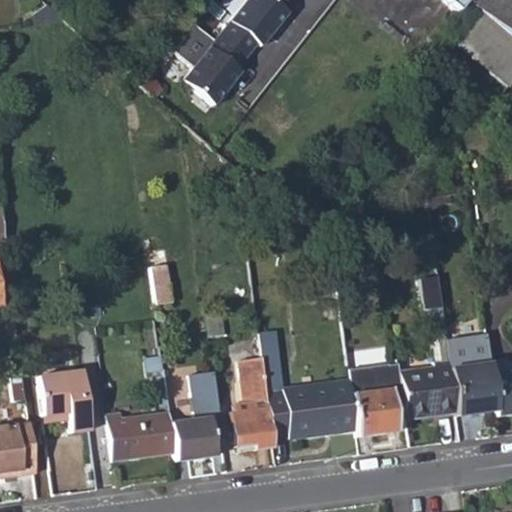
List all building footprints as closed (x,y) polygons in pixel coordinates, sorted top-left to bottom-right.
[(284,14),(266,0),(243,0),(177,82),(208,108),(225,86),(224,79),(231,71),(235,74),(246,60),(257,47),(253,44),(259,36),(266,35),(284,14)] [(437,0),(453,13),(461,3),(463,0),(437,0)] [(511,0),(463,0),(461,3),(475,14),(449,45),(504,89),(511,78),(511,0)] [(26,19),(27,28),(34,27),(59,22),(51,14),(26,19)] [(266,35),(259,36),(253,44),(257,47),(266,35)] [(224,79),(225,86),(235,74),(231,71),(224,79)] [(511,273),(502,285),(511,292),(511,273)] [(425,309),(429,338),(441,337),(436,296),(433,277),(412,280),(416,310),(425,309)] [(212,318),(202,319),(205,340),(214,338),(212,318)] [(426,339),(429,365),(445,364),(441,337),(429,338),(426,339)] [(272,342),(255,344),(257,356),(259,377),(277,375),(272,342)] [(147,407),(163,406),(158,371),(155,347),(139,350),(147,407)] [(251,450),(269,448),(267,439),(262,395),(259,377),(257,356),(233,360),(239,404),(229,405),(230,414),(225,414),(230,449),(250,446),(251,450)] [(98,360),(77,362),(79,373),(82,402),(104,399),(98,360)] [(485,365),(486,375),(510,372),(509,364),(503,360),(485,361),(485,365)] [(401,421),(451,414),(445,370),(445,364),(429,365),(430,370),(395,373),(401,418),(401,421)] [(353,430),(354,437),(393,431),(391,419),(401,418),(395,373),(394,365),(384,366),(384,365),(345,371),(346,382),(348,397),(353,430)] [(452,418),(491,412),(486,375),(485,365),(445,370),(451,414),(452,418)] [(170,369),(158,371),(163,406),(163,412),(175,410),(170,369)] [(511,385),(510,375),(510,372),(486,375),(491,412),(492,417),(511,414),(511,385)] [(66,434),(86,431),(82,402),(79,373),(34,379),(39,418),(64,415),(64,421),(66,434)] [(10,400),(20,400),(17,375),(6,377),(10,400)] [(283,440),(353,430),(348,397),(346,382),(276,391),(277,393),(262,395),(267,439),(283,437),(283,440)] [(32,398),(20,400),(24,425),(30,474),(33,499),(88,491),(84,466),(56,469),(52,446),(39,447),(32,398)] [(185,422),(165,425),(169,455),(170,462),(209,456),(202,403),(183,406),(185,422)] [(109,463),(169,455),(165,425),(164,414),(115,420),(114,414),(103,416),(109,463)] [(39,418),(40,424),(64,421),(64,415),(39,418)] [(0,477),(30,474),(24,425),(0,428),(0,477)]
